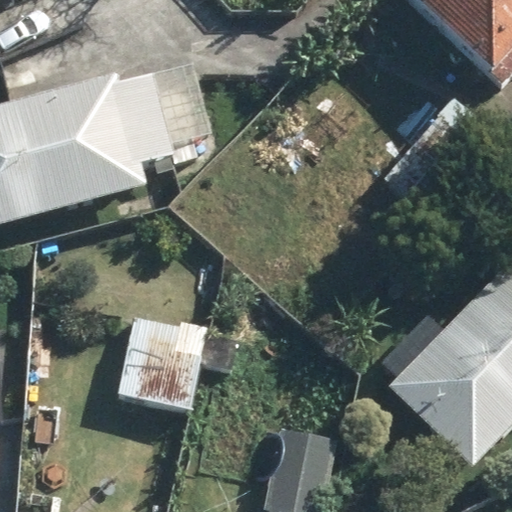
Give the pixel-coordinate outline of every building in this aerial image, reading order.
[(0,0),(0,11),(19,0),(0,0)] [(511,0),(401,0),(400,2),(498,94),(511,79),(511,0)] [(0,121),(0,239),(151,198),(121,89),(0,121)] [(511,266),(387,391),(474,477),(511,439),(511,266)] [(142,330),(124,401),(199,420),(217,349),(142,330)] [(281,437),(267,511),(327,511),(339,448),(281,437)]
